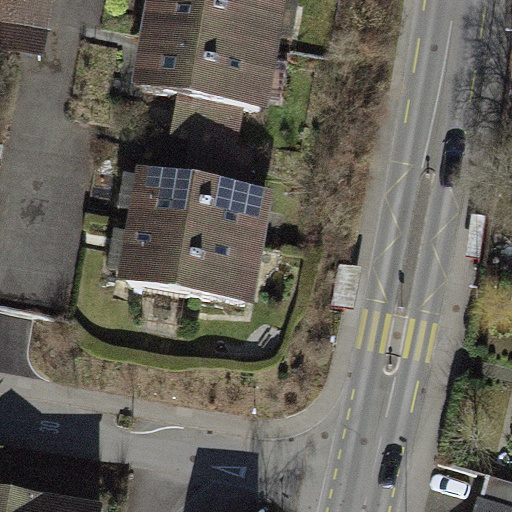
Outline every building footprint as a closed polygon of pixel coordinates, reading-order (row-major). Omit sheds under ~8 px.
[(0,0),(0,47),(44,54),(52,0),(0,0)] [(143,0),(140,20),(279,43),(286,0),(143,0)] [(279,43),(140,20),(130,84),(178,92),(237,102),(268,107),(279,43)] [(237,102),(178,92),(171,134),(193,137),(230,143),(237,102)] [(193,137),(186,174),(249,185),(255,147),(230,143),(193,137)] [(136,165),(127,220),(265,245),(275,190),(249,185),(186,174),(136,165)] [(255,300),(265,245),(127,220),(117,275),(255,300)] [(511,511),(511,482),(488,476),(478,511),(511,511)] [(112,511),(114,505),(0,485),(0,511),(112,511)]
